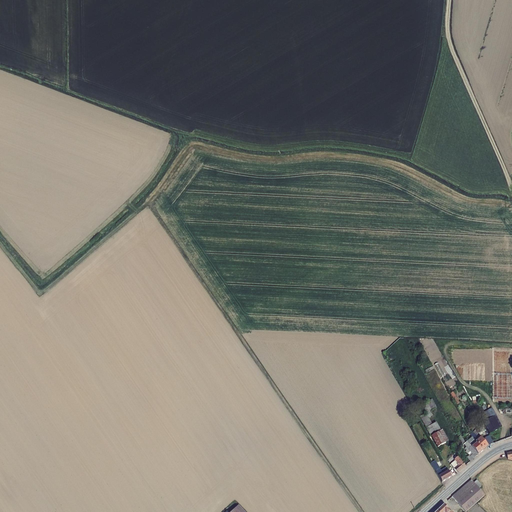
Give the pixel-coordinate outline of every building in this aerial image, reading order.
[(436,447),(448,442),(438,421),(432,424),(429,418),(433,416),(430,411),(436,408),(432,399),(421,404),(425,414),(421,416),(436,447)] [(479,414),(488,434),(501,428),(492,408),(479,414)] [(482,447),(493,443),(490,436),(486,438),(484,435),(481,436),(477,429),(474,432),(475,434),(482,447)] [(482,447),(475,434),(471,437),(473,441),(471,442),(476,451),(482,447)] [(457,469),(465,462),(461,457),(457,453),(453,456),(454,457),(449,461),(457,469)] [(432,464),(433,467),(440,479),(450,473),(445,464),(440,467),(439,464),(441,463),(439,460),(432,464)] [(485,494),(479,488),(474,483),(471,479),(452,497),(466,511),(485,494)] [(248,511),(238,501),(225,511),(248,511)]
